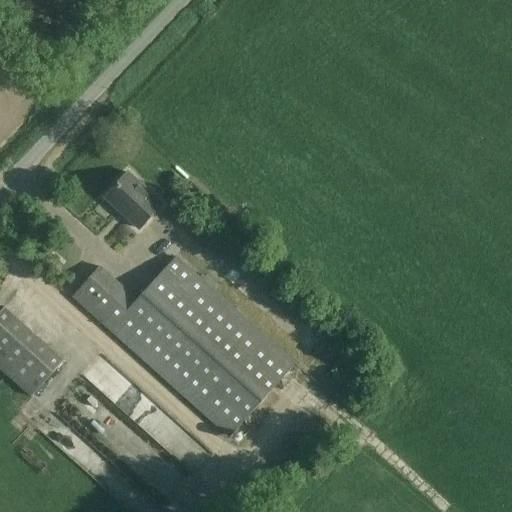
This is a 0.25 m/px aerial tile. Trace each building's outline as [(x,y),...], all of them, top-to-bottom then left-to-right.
[(104,198),(138,229),(161,204),(127,173),(104,198)] [(243,256),(233,267),(244,276),(254,265),(243,256)] [(99,267),(88,278),(73,296),(228,436),(293,364),(175,257),(136,300),(99,267)] [(0,310),(0,369),(31,397),(63,362),(2,308),(0,310)] [(88,371),(192,475),(212,454),(152,394),(150,397),(106,352),(88,371)]
